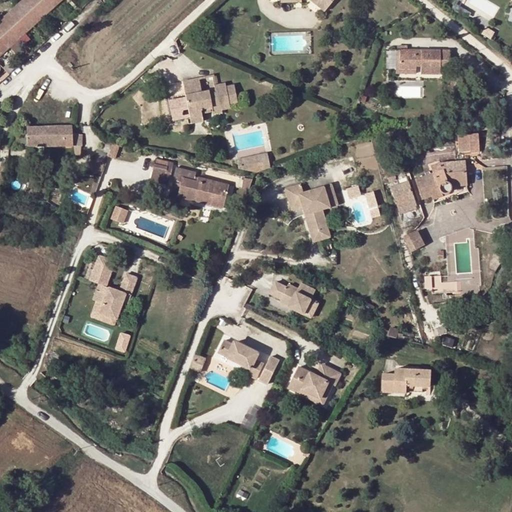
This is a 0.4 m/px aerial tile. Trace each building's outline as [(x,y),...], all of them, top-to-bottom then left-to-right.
[(23,0),(0,21),(0,55),(61,0),(23,0)] [(310,0),(322,9),(325,11),(333,0),(310,0)] [(415,50),(399,50),(399,70),(415,70),(416,66),(421,66),(421,74),(440,74),(440,66),(449,66),(449,50),(421,50),(420,54),(415,54),(415,50)] [(213,106),(213,111),(221,109),(229,107),(229,104),(238,102),(236,96),(234,85),(226,87),(225,84),(215,85),(214,85),(215,89),(202,92),(199,78),(183,81),(186,96),(188,106),(190,116),(191,119),(202,116),(201,113),(201,109),(213,106)] [(73,126),(27,127),(27,145),(51,145),(73,146),(81,146),(83,146),(83,135),(73,133),(73,126)] [(478,134),(458,135),(459,147),(459,151),(471,150),(471,152),(480,151),(478,134)] [(119,145),(112,143),(108,156),(115,158),(119,145)] [(100,174),(107,152),(96,150),(94,160),(91,159),(89,172),(100,174)] [(236,159),(238,168),(257,172),(270,167),(267,152),(236,159)] [(167,171),(169,162),(156,159),(153,172),(170,176),(171,172),(167,171)] [(433,173),(415,179),(422,199),(432,196),(433,199),(448,194),(447,192),(449,191),(450,189),(450,186),(466,184),(464,161),(439,163),(440,166),(432,169),(433,173)] [(176,168),(174,177),(181,179),(179,188),(177,197),(182,198),(198,201),(199,196),(225,202),(229,185),(199,178),(199,181),(195,180),(195,177),(196,173),(176,168)] [(169,184),(170,176),(153,172),(151,180),(169,184)] [(174,177),(172,187),(179,188),(181,179),(174,177)] [(399,210),(416,205),(408,181),(407,181),(397,185),(391,187),(399,211),(399,210)] [(302,206),(311,234),(328,229),(322,209),(338,204),(331,183),(303,192),(301,184),(285,188),(291,210),(302,206)] [(372,217),(381,215),(374,190),(361,193),(359,184),(345,188),(356,227),(373,222),(372,217)] [(180,205),(182,198),(177,197),(169,195),(168,202),(180,205)] [(225,202),(199,196),(198,201),(224,207),(225,202)] [(416,205),(399,210),(401,215),(417,209),(416,205)] [(111,219),(123,223),(127,210),(116,206),(111,219)] [(421,228),(417,231),(424,244),(427,242),(421,228)] [(328,229),(311,234),(313,242),(330,237),(328,229)] [(417,230),(404,237),(411,251),(424,244),(417,231),(417,230)] [(98,255),(89,280),(102,285),(100,291),(96,290),(93,299),(96,301),(102,303),(99,312),(116,319),(122,301),(127,303),(136,277),(126,273),(119,291),(106,286),(115,261),(98,255)] [(459,282),(442,283),(441,276),(426,277),(426,283),(433,283),(433,293),(443,293),(448,292),(459,291),(459,282)] [(275,282),(270,293),(282,299),(280,303),(311,317),(319,302),(312,299),(316,290),(301,283),(298,289),(289,284),(288,287),(275,282)] [(114,325),(116,319),(99,312),(102,303),(96,301),(90,316),(114,325)] [(224,340),(218,352),(251,368),(248,374),(256,379),(264,364),(256,359),(259,352),(235,341),(233,344),(224,340)] [(196,355),(191,368),(201,372),(206,359),(196,355)] [(271,356),(259,380),(268,384),(280,360),(271,356)] [(321,364),(316,375),(321,377),(326,366),(321,364)] [(299,366),(288,387),(323,404),(333,384),(335,385),(341,374),(326,366),(321,377),(316,375),(299,366)] [(395,374),(383,374),(382,393),(406,394),(406,392),(406,387),(422,387),(430,387),(431,371),(396,369),(395,374)] [(250,405),(240,427),(252,431),(262,410),(250,405)] [(307,447),(303,455),(308,457),(312,450),(307,447)]
